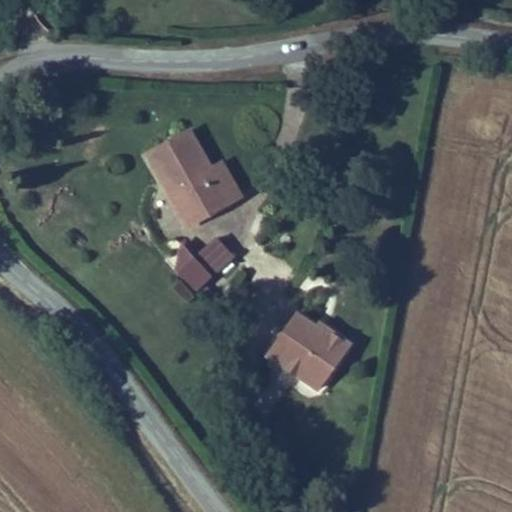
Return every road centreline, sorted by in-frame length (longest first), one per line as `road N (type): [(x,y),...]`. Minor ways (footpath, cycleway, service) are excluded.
road 1 (unclassified): [(0,82),(41,61),(198,61),(370,34),(511,44)]
road 2 (unclassified): [(220,511),(68,318),(0,251)]
